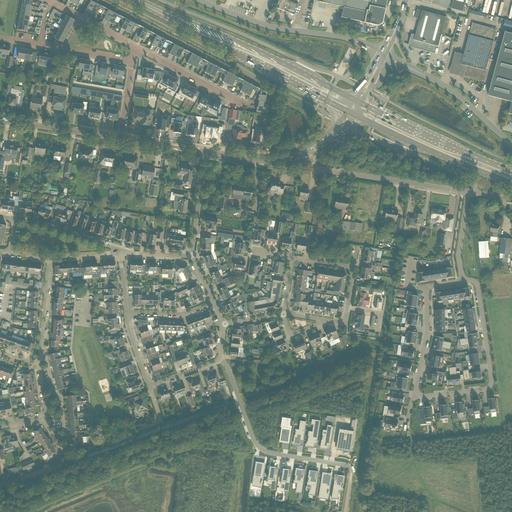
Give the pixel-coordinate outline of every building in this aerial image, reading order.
[(278,0),(276,6),(293,13),(297,4),(293,3),(293,0),(278,0)] [(319,0),(319,2),(343,7),(341,17),(341,18),(371,24),(371,23),(376,24),(376,23),(377,23),(378,23),(379,23),(379,22),(380,22),(380,21),(379,21),(380,20),(381,20),(381,21),(382,16),(383,16),(386,0),(319,0)] [(422,0),(422,1),(463,12),(466,0),(422,0)] [(486,0),(485,7),(501,11),(503,0),(486,0)] [(90,13),(95,3),(90,1),(89,3),(85,10),(86,11),(86,10),(90,13)] [(100,6),(95,3),(90,13),(95,15),(96,15),(95,15),(99,8),(100,6)] [(427,49),(426,52),(430,53),(431,51),(434,52),(436,46),(438,47),(446,17),(417,9),(415,18),(419,19),(415,37),(412,36),(410,45),(424,49),(424,48),(427,49)] [(108,22),(113,12),(108,10),(107,12),(103,20),(104,20),(108,22)] [(118,15),(113,12),(108,22),(113,25),(113,24),(117,17),(118,15)] [(74,20),(64,15),(62,20),(63,20),(72,25),(74,20)] [(126,31),(131,22),(126,19),(125,21),(121,29),(126,31)] [(72,25),(63,20),(61,25),(70,29),(72,25)] [(134,26),(136,24),(131,22),(126,31),(131,34),(131,33),(134,26)] [(450,72),(483,81),(497,30),(472,23),(464,55),(455,53),(450,72)] [(70,29),(61,25),(58,29),(59,30),(67,34),(70,29)] [(147,33),(148,31),(143,28),(142,30),(139,38),(138,37),(138,38),(144,41),(144,40),(147,33)] [(67,34),(59,30),(57,34),(65,38),(67,34)] [(511,33),(505,32),(488,96),(511,102),(508,114),(511,114),(511,33)] [(62,43),(65,38),(57,34),(54,39),(55,40),(53,43),(59,44),(60,42),(62,43)] [(156,47),(161,38),(156,35),(155,37),(151,45),(152,45),(156,47)] [(165,42),(166,40),(161,38),(156,47),(161,50),(162,50),(161,49),(165,42)] [(173,47),(169,54),(170,55),(170,54),(174,57),(179,47),(170,42),(169,45),(173,47)] [(0,54),(9,56),(10,47),(5,46),(2,45),(2,46),(0,45),(0,54)] [(179,47),(174,57),(179,59),(183,52),(187,54),(188,52),(179,47)] [(26,51),(19,49),(18,60),(24,61),(26,51)] [(24,61),(31,62),(32,52),(26,51),(24,61)] [(188,52),(187,54),(191,56),(187,64),(192,66),(197,56),(188,52)] [(40,53),(39,61),(50,63),(52,55),(47,54),(45,54),(40,53)] [(197,56),(192,66),(197,69),(197,68),(201,61),(205,63),(206,61),(197,56)] [(84,69),(85,60),(80,59),(79,62),(77,62),(76,68),(83,69),(84,69)] [(92,74),(93,65),(90,64),(90,61),(85,60),(84,69),(83,69),(83,72),(92,74)] [(205,73),(209,76),(214,66),(206,62),(204,65),(206,66),(208,67),(204,74),(205,74),(205,73)] [(95,73),(105,75),(104,79),(108,79),(109,75),(110,68),(107,67),(107,65),(101,63),(100,67),(98,66),(96,66),(95,73)] [(223,71),(214,66),(209,76),(214,78),(215,78),(214,78),(217,72),(219,73),(222,74),(223,71)] [(137,75),(136,81),(141,82),(142,78),(148,79),(149,70),(149,69),(143,68),(143,71),(142,76),(137,75)] [(227,85),(232,76),(223,71),(222,74),(224,75),(224,76),(225,77),(222,83),(223,83),(227,85)] [(162,79),(159,84),(167,89),(173,78),(168,75),(165,80),(162,79)] [(241,80),(232,76),(227,85),(232,88),(232,87),(235,82),(237,83),(237,82),(239,83),(241,80)] [(173,78),(167,89),(175,93),(178,87),(175,86),(178,80),(173,78)] [(245,94),(250,85),(241,80),(239,83),(242,85),(241,85),(243,86),(240,92),(245,94)] [(181,88),(178,94),(186,99),(192,88),(186,85),(184,90),(181,88)] [(258,89),(250,85),(245,94),(250,97),(253,91),(254,92),(255,91),(257,92),(258,89)] [(66,103),(67,96),(63,95),(64,94),(65,94),(65,91),(66,88),(59,87),(58,91),(58,92),(59,93),(59,94),(55,93),(52,107),(55,107),(54,109),(61,111),(61,109),(64,110),(65,106),(68,107),(69,104),(66,103)] [(192,88),(186,99),(194,103),(197,97),(194,96),(197,90),(192,88)] [(17,107),(21,107),(24,91),(11,89),(10,95),(11,96),(11,97),(9,97),(8,102),(9,102),(8,105),(15,106),(15,105),(17,106),(17,107)] [(265,105),(267,93),(259,89),(258,89),(257,92),(256,94),(259,95),(258,101),(259,101),(258,104),(265,105)] [(204,94),(198,105),(204,108),(205,106),(208,107),(208,108),(211,101),(208,100),(210,97),(204,94)] [(30,105),(29,109),(30,109),(40,110),(40,111),(41,106),(42,100),(35,99),(36,96),(32,96),(32,95),(30,105)] [(208,107),(207,108),(216,113),(219,108),(221,108),(221,104),(221,103),(215,101),(214,103),(211,101),(208,108),(208,107)] [(267,114),(268,105),(265,105),(258,104),(258,107),(257,106),(256,112),(267,114)] [(238,120),(239,111),(230,110),(228,119),(235,120),(238,120)] [(141,125),(149,126),(150,120),(151,120),(152,112),(149,111),(148,112),(136,111),(135,118),(142,119),(141,125)] [(154,125),(157,125),(156,129),(164,130),(165,127),(169,127),(171,116),(166,115),(165,120),(155,118),(154,125)] [(171,118),(170,125),(174,126),(173,133),(181,134),(182,122),(175,121),(176,119),(171,118)] [(188,125),(187,135),(194,136),(195,129),(197,130),(198,123),(193,123),(193,126),(188,125)] [(203,124),(202,131),(205,132),(204,138),(211,139),(212,128),(206,127),(206,125),(203,124)] [(212,128),(211,139),(218,140),(218,134),(222,134),(223,127),(219,127),(219,129),(212,128)] [(254,131),(252,142),(259,143),(260,135),(266,136),(267,129),(262,128),(262,132),(254,131)] [(233,139),(241,140),(241,137),(247,138),(248,131),(233,129),(232,134),(234,134),(233,139)] [(34,155),(41,156),(41,154),(45,154),(46,146),(36,144),(35,149),(34,155)] [(0,170),(2,171),(4,161),(9,162),(11,160),(11,159),(12,156),(16,157),(17,154),(16,154),(16,152),(19,153),(19,151),(20,146),(12,145),(12,146),(10,146),(11,146),(6,145),(6,150),(4,159),(0,158),(0,170)] [(60,161),(60,162),(64,163),(65,158),(66,150),(61,149),(61,148),(55,147),(53,160),(60,161)] [(27,160),(27,159),(27,158),(30,158),(31,148),(26,148),(25,159),(23,159),(22,163),(27,164),(27,160)] [(93,155),(92,155),(93,151),(88,150),(88,152),(79,151),(78,159),(79,159),(88,161),(88,163),(91,163),(93,155)] [(100,164),(105,164),(105,162),(113,163),(113,160),(114,160),(115,154),(109,153),(109,154),(101,153),(100,164)] [(131,169),(136,170),(137,164),(138,159),(133,158),(132,160),(131,159),(125,158),(124,163),(125,163),(124,166),(131,167),(131,169)] [(191,182),(192,173),(192,171),(190,170),(190,166),(186,165),(186,164),(183,164),(183,165),(182,165),(182,167),(179,167),(178,172),(177,174),(181,174),(181,173),(185,174),(184,184),(190,185),(191,182)] [(149,179),(153,180),(154,168),(150,168),(150,169),(143,168),(142,176),(149,177),(149,179)] [(267,194),(274,195),(274,191),(278,191),(277,193),(283,194),(284,186),(280,185),(281,183),(272,181),(271,188),(268,188),(267,194)] [(233,187),(232,198),(251,201),(253,190),(233,187)] [(304,200),(307,201),(309,190),(301,189),(299,198),(304,199),(304,200)] [(19,212),(25,213),(27,203),(27,202),(21,201),(23,192),(20,191),(19,197),(17,207),(20,207),(19,212)] [(173,196),(175,196),(173,207),(174,207),(173,210),(180,211),(180,213),(186,213),(188,200),(182,199),(183,197),(184,193),(174,191),(173,196)] [(14,206),(17,207),(19,197),(15,197),(13,196),(13,199),(9,199),(9,202),(8,210),(13,211),(14,206)] [(2,210),(8,210),(9,202),(3,201),(4,198),(0,198),(0,200),(0,204),(3,205),(2,210)] [(334,208),(347,210),(348,199),(344,198),(344,199),(336,198),(334,208)] [(32,209),(35,210),(37,203),(33,202),(33,204),(32,203),(31,202),(29,202),(28,202),(27,203),(25,213),(31,214),(32,209)] [(305,212),(309,213),(313,213),(314,203),(310,202),(310,203),(306,202),(305,212)] [(37,215),(43,217),(45,209),(46,206),(41,205),(37,203),(35,210),(39,211),(37,215)] [(50,214),(53,215),(55,209),(56,206),(53,205),(52,208),(46,206),(45,209),(43,217),(42,218),(48,220),(50,214)] [(54,221),(60,223),(62,215),(63,215),(63,211),(59,210),(60,207),(56,206),(55,209),(53,215),(56,216),(54,221)] [(431,214),(431,215),(432,215),(431,221),(431,222),(431,223),(432,223),(434,224),(434,223),(435,222),(435,221),(442,222),(442,219),(445,220),(446,211),(432,209),(432,212),(431,212),(431,213),(431,214)] [(62,215),(60,223),(65,225),(67,220),(70,221),(71,216),(72,212),(68,210),(64,215),(63,215),(62,215)] [(384,220),(396,222),(397,216),(398,211),(393,210),(393,211),(386,210),(384,220)] [(284,217),(283,221),(289,221),(290,218),(290,214),(282,213),(281,217),(284,217)] [(422,220),(423,215),(415,214),(415,217),(409,216),(407,226),(417,227),(418,225),(422,225),(423,220),(422,220)] [(77,223),(80,224),(81,219),(82,219),(82,217),(77,215),(76,217),(73,216),(70,226),(76,228),(77,223)] [(86,225),(88,226),(90,222),(91,220),(90,220),(91,217),(88,216),(87,219),(85,218),(85,220),(82,219),(81,219),(80,224),(78,229),(84,230),(86,225)] [(207,218),(206,225),(208,225),(208,229),(213,230),(214,226),(216,226),(217,220),(207,218)] [(445,230),(452,231),(454,219),(447,218),(446,224),(445,230)] [(98,224),(99,222),(94,221),(91,220),(90,222),(88,226),(87,231),(92,233),(94,228),(97,229),(98,224)] [(102,231),(105,232),(107,225),(108,225),(108,223),(100,221),(99,222),(98,224),(97,229),(95,234),(101,236),(102,231)] [(342,232),(348,233),(348,230),(361,232),(362,224),(350,222),(351,222),(343,221),(342,232)] [(105,232),(104,237),(109,238),(110,236),(111,236),(111,235),(112,236),(114,237),(118,223),(114,222),(113,226),(112,227),(108,225),(107,225),(105,232)] [(238,223),(237,230),(244,232),(246,225),(238,223)] [(491,232),(490,237),(497,238),(498,233),(499,226),(491,225),(490,232),(491,232)] [(124,236),(127,236),(127,233),(128,233),(128,229),(123,228),(122,230),(119,230),(117,240),(123,241),(124,236)] [(173,244),(176,245),(178,233),(178,230),(172,229),(170,232),(166,232),(165,240),(170,241),(169,244),(172,245),(173,245),(173,244)] [(252,240),(260,241),(261,237),(265,237),(266,231),(253,229),(252,232),(254,232),(252,240)] [(233,233),(218,230),(218,236),(232,239),(233,233)] [(133,238),(135,239),(136,234),(137,232),(131,231),(131,233),(128,233),(127,233),(127,236),(126,243),(132,244),(133,238)] [(158,231),(158,233),(151,232),(150,235),(148,245),(155,246),(156,241),(161,242),(163,231),(158,231)] [(135,239),(134,244),(140,245),(141,240),(144,240),(145,234),(140,233),(140,235),(136,234),(135,239)] [(176,245),(175,246),(182,247),(183,242),(186,243),(186,244),(187,236),(181,235),(181,234),(178,233),(176,245)] [(267,244),(276,245),(276,240),(277,235),(268,233),(267,244)] [(202,239),(202,245),(211,245),(213,244),(213,241),(215,241),(215,240),(215,237),(207,235),(207,239),(202,239)] [(290,245),(291,240),(287,239),(287,238),(282,237),(281,241),(282,241),(282,243),(281,248),(290,250),(290,245)] [(502,261),(509,262),(510,259),(509,259),(509,255),(510,255),(511,244),(511,240),(511,239),(501,238),(499,254),(500,254),(500,258),(502,258),(502,261)] [(231,248),(245,250),(245,249),(244,249),(245,244),(242,244),(243,241),(233,239),(232,243),(229,242),(228,247),(231,248)] [(305,247),(306,241),(298,240),(297,246),(296,246),(296,249),(297,249),(296,251),(305,252),(305,247)] [(479,242),(480,258),(489,258),(488,242),(479,242)] [(203,251),(204,254),(211,253),(211,251),(211,245),(202,245),(202,251),(203,251)] [(365,247),(363,256),(376,258),(378,249),(375,249),(365,247)] [(245,250),(231,248),(230,257),(238,258),(239,255),(243,256),(244,251),(245,251),(245,250)] [(203,257),(205,263),(214,260),(212,254),(211,253),(204,254),(204,257),(203,257)] [(368,263),(368,266),(375,267),(376,263),(373,263),(374,260),(377,261),(377,258),(376,258),(363,256),(363,262),(368,263)] [(214,260),(205,263),(207,269),(216,266),(215,264),(217,263),(215,259),(214,260)] [(4,270),(10,271),(11,261),(10,261),(10,262),(4,261),(4,265),(2,265),(1,270),(4,270)] [(111,261),(109,262),(110,275),(112,274),(117,274),(116,270),(115,270),(115,262),(111,263),(111,261)] [(136,261),(136,271),(136,274),(145,274),(145,266),(142,265),(142,263),(139,263),(139,261),(136,261)] [(234,269),(244,271),(244,267),(245,262),(235,261),(235,262),(234,262),(233,262),(233,264),(233,265),(234,265),(234,269)] [(103,267),(100,267),(101,275),(106,274),(106,275),(110,275),(109,262),(106,262),(106,263),(103,263),(103,267)] [(81,276),(92,275),(91,263),(88,263),(88,264),(85,264),(85,268),(81,268),(81,273),(81,276)] [(91,263),(92,275),(95,275),(95,276),(98,276),(98,275),(101,275),(100,267),(97,267),(97,264),(93,264),(93,263),(91,263)] [(159,274),(159,268),(156,268),(156,264),(154,264),(154,263),(148,263),(148,271),(148,272),(153,272),(153,274),(159,274)] [(35,264),(34,274),(40,275),(41,269),(42,266),(36,265),(36,264),(35,264)] [(172,278),(172,266),(166,266),(166,264),(162,264),(162,274),(168,274),(168,278),(172,278)] [(261,276),(262,271),(259,270),(260,266),(258,265),(258,264),(256,264),(256,265),(252,264),(251,269),(250,275),(256,276),(256,279),(260,280),(261,276)] [(81,273),(81,268),(78,268),(78,265),(72,265),(73,272),(72,272),(72,274),(81,273)] [(187,267),(185,267),(185,265),(176,265),(176,272),(182,272),(186,280),(192,277),(187,267)] [(214,272),(210,275),(212,280),(220,276),(220,275),(223,274),(221,270),(222,269),(220,266),(218,268),(219,270),(218,271),(214,272)] [(362,268),(361,273),(374,275),(374,273),(370,272),(370,269),(375,270),(375,267),(368,266),(367,269),(362,268)] [(270,276),(273,277),(279,277),(279,274),(282,275),(283,270),(283,269),(274,268),(273,273),(270,273),(270,276)] [(341,293),(343,293),(346,275),(335,273),(335,272),(318,270),(317,275),(316,279),(333,282),(333,283),(335,283),(333,292),(335,292),(337,292),(339,293),(341,293)] [(220,276),(212,280),(215,285),(223,282),(223,281),(223,280),(220,276)] [(271,288),(271,289),(281,291),(282,284),(272,283),(272,282),(270,282),(269,288),(271,288)] [(191,295),(192,295),(192,296),(198,292),(198,293),(199,292),(197,286),(189,290),(188,291),(186,287),(177,292),(178,295),(186,292),(188,297),(191,295)] [(225,286),(217,290),(220,296),(228,292),(226,287),(225,286)] [(360,290),(370,292),(369,295),(372,295),(373,289),(361,287),(360,290)] [(103,290),(104,300),(106,299),(111,299),(110,296),(117,296),(117,289),(109,289),(103,290)] [(166,306),(169,307),(169,297),(166,297),(166,295),(164,295),(164,291),(160,291),(160,298),(160,303),(163,303),(163,305),(166,305),(166,306)] [(407,294),(406,300),(408,301),(417,302),(418,296),(412,295),(413,292),(407,291),(407,294)] [(192,296),(192,295),(190,296),(193,302),(201,298),(198,293),(198,292),(192,296)] [(228,292),(220,296),(223,301),(227,299),(230,298),(231,297),(230,297),(228,292)] [(358,305),(359,307),(364,307),(365,307),(366,302),(368,302),(369,301),(369,299),(368,298),(366,297),(367,294),(360,293),(358,305)] [(295,303),(296,305),(305,299),(305,295),(304,295),(296,294),(295,303)] [(176,303),(179,302),(180,302),(179,301),(178,296),(175,296),(175,295),(169,295),(169,297),(169,307),(171,307),(171,306),(174,306),(174,302),(175,302),(176,303)] [(270,298),(269,299),(277,306),(279,303),(280,297),(270,296),(270,298)] [(259,298),(259,301),(260,301),(262,310),(268,309),(266,300),(264,300),(264,297),(259,298)] [(237,307),(234,302),(237,301),(235,298),(231,300),(226,302),(227,305),(225,306),(228,312),(228,311),(236,307),(237,307)] [(312,311),(314,301),(315,301),(315,299),(313,298),(313,301),(308,300),(306,308),(306,310),(312,311)] [(269,299),(266,300),(268,309),(274,308),(277,306),(269,299)] [(298,307),(306,308),(308,300),(308,299),(305,299),(296,305),(298,307)] [(324,313),(326,303),(327,303),(327,301),(325,300),(324,303),(320,302),(318,312),(321,312),(321,313),(324,313)] [(260,301),(259,301),(254,302),(255,312),(262,310),(260,301)] [(330,314),(332,304),(332,301),(327,301),(327,303),(326,303),(324,313),(326,314),(326,313),(330,314)] [(106,303),(106,307),(108,307),(109,314),(113,314),(118,314),(117,308),(116,303),(111,303),(106,303)] [(228,311),(231,317),(239,313),(236,307),(228,311)] [(496,311),(491,312),(492,317),(501,316),(500,310),(502,310),(502,307),(496,308),(496,311)] [(407,311),(406,318),(408,319),(417,320),(418,320),(419,316),(418,316),(418,315),(411,314),(412,311),(407,311)] [(204,314),(203,314),(208,328),(209,327),(208,323),(212,322),(209,312),(205,314),(205,315),(204,315),(204,314)] [(355,328),(362,330),(365,314),(357,313),(356,323),(354,322),(353,325),(355,325),(355,328)] [(201,315),(197,317),(201,326),(205,324),(206,328),(208,328),(203,314),(202,315),(203,316),(201,316),(201,315)] [(501,316),(492,317),(493,323),(498,322),(499,325),(505,324),(504,321),(502,321),(501,316)] [(192,318),(192,319),(196,332),(197,332),(198,331),(197,327),(201,326),(197,317),(194,318),(194,319),(193,319),(192,318)] [(406,318),(404,328),(407,328),(410,329),(411,325),(416,326),(417,320),(408,319),(406,318)] [(108,320),(104,320),(105,323),(108,324),(109,324),(110,331),(120,330),(119,323),(118,324),(117,319),(108,320)] [(196,332),(192,319),(191,319),(191,320),(190,320),(190,319),(186,321),(189,330),(194,328),(197,337),(198,336),(197,332),(196,332)] [(149,331),(147,326),(149,325),(147,320),(139,320),(137,321),(138,325),(136,326),(137,331),(139,331),(140,334),(149,331)] [(279,330),(277,324),(276,325),(274,320),(267,323),(269,328),(268,328),(267,330),(269,334),(271,333),(272,333),(278,330),(279,330)] [(499,328),(494,329),(494,334),(504,333),(503,328),(505,327),(505,324),(499,325),(499,328)] [(232,338),(243,339),(243,332),(241,332),(241,326),(235,328),(235,329),(234,329),(234,332),(232,332),(232,338)] [(334,341),(338,339),(339,338),(334,327),(331,328),(329,328),(333,339),(334,341)] [(328,341),(333,339),(329,328),(326,329),(327,330),(324,332),(326,336),(328,341)] [(271,333),(275,341),(281,338),(283,338),(280,333),(279,333),(278,330),(272,333),(271,333)] [(140,338),(141,343),(153,339),(152,335),(150,336),(149,331),(140,334),(141,337),(140,338)] [(473,331),(467,332),(468,338),(459,339),(460,343),(476,340),(475,334),(473,334),(473,331)] [(211,338),(213,338),(211,333),(200,337),(197,339),(198,342),(199,341),(200,343),(204,342),(206,347),(213,344),(211,338)] [(504,333),(494,334),(495,340),(501,339),(501,342),(507,341),(507,338),(505,338),(504,333)] [(312,335),(316,344),(317,347),(321,346),(320,345),(322,345),(325,351),(328,350),(325,343),(323,338),(320,339),(318,334),(315,335),(315,334),(312,335)] [(11,338),(12,337),(6,335),(3,343),(9,345),(11,338)] [(313,345),(316,344),(312,335),(310,336),(310,337),(308,338),(312,348),(314,347),(313,345)] [(112,349),(114,352),(119,350),(119,347),(125,345),(122,338),(121,339),(120,336),(111,339),(112,342),(111,344),(115,345),(116,347),(112,349)] [(434,343),(451,346),(452,343),(443,341),(444,338),(436,336),(434,343)] [(417,338),(408,337),(405,337),(404,346),(408,347),(410,347),(410,343),(416,344),(417,338)] [(16,340),(11,338),(9,345),(8,346),(14,348),(16,340)] [(231,347),(232,347),(239,348),(240,342),(243,342),(243,339),(232,338),(232,341),(231,341),(231,347)] [(281,338),(275,341),(278,348),(275,350),(277,355),(287,351),(285,348),(284,347),(286,346),(284,341),(283,341),(281,338)] [(145,347),(146,350),(154,347),(153,342),(154,342),(153,339),(141,343),(143,348),(145,347)] [(19,350),(22,342),(16,340),(14,348),(19,350)] [(291,344),(293,348),(296,353),(307,349),(305,344),(303,340),(297,342),(297,341),(291,344)] [(476,340),(460,343),(461,347),(467,345),(468,349),(478,347),(476,340)] [(25,352),(27,344),(22,342),(19,350),(25,352)] [(31,353),(34,344),(28,342),(27,344),(25,352),(29,353),(29,352),(31,353)] [(174,342),(166,345),(169,352),(171,358),(175,357),(175,356),(172,348),(176,347),(174,342)] [(433,350),(441,351),(442,348),(450,350),(451,346),(434,343),(433,350)] [(146,354),(147,359),(159,355),(158,352),(159,350),(157,346),(154,347),(146,350),(147,353),(146,354)] [(408,347),(404,346),(402,346),(401,355),(406,356),(405,357),(411,358),(411,357),(413,357),(414,351),(408,350),(408,347)] [(200,354),(202,358),(212,355),(209,347),(197,351),(198,355),(200,354)] [(242,357),(243,348),(239,348),(232,347),(231,350),(230,350),(230,356),(236,356),(235,359),(237,360),(238,357),(242,357)] [(119,350),(114,352),(111,353),(113,359),(116,358),(118,363),(121,362),(130,359),(127,351),(121,353),(119,350)] [(305,354),(307,359),(310,364),(314,362),(310,352),(305,354)] [(504,354),(497,356),(499,366),(506,365),(505,359),(508,358),(508,353),(503,353),(504,354)] [(178,358),(175,359),(177,362),(178,367),(181,366),(181,364),(187,362),(186,357),(185,354),(177,356),(178,358)] [(151,363),(152,367),(163,363),(161,358),(160,358),(159,355),(147,359),(149,364),(151,363)] [(442,363),(443,358),(432,355),(431,361),(440,363),(442,363)] [(52,365),(52,366),(61,364),(60,361),(65,359),(65,357),(52,360),(53,365),(52,365)] [(470,361),(471,366),(468,366),(469,370),(475,369),(474,366),(480,365),(479,359),(470,361)] [(119,366),(120,371),(121,371),(124,377),(132,375),(131,374),(135,373),(133,368),(132,368),(132,367),(132,366),(132,365),(127,367),(126,363),(119,366)] [(163,363),(152,367),(153,370),(151,370),(153,376),(165,372),(164,368),(166,368),(164,363),(163,363)] [(398,364),(397,374),(404,375),(404,371),(410,372),(411,366),(409,366),(409,364),(404,363),(404,365),(398,364)] [(456,366),(452,367),(454,383),(461,382),(461,380),(464,380),(463,374),(460,374),(460,373),(457,373),(456,366)] [(3,376),(7,377),(9,370),(4,368),(0,377),(3,378),(3,376)] [(55,377),(55,378),(64,376),(67,375),(66,372),(68,371),(67,369),(55,372),(56,377),(55,377)] [(32,379),(32,375),(30,375),(30,373),(26,374),(26,371),(22,371),(23,378),(21,378),(21,381),(23,380),(32,379)] [(428,373),(427,379),(428,379),(428,380),(431,381),(431,380),(439,381),(440,375),(444,376),(445,373),(443,373),(435,371),(435,374),(428,373)] [(208,389),(212,387),(211,385),(215,384),(217,390),(222,389),(216,373),(208,376),(207,374),(203,376),(208,389)] [(126,382),(129,388),(131,388),(132,392),(140,389),(138,384),(136,384),(135,382),(136,382),(135,379),(126,382)] [(196,393),(195,391),(199,390),(201,396),(206,395),(202,384),(200,379),(192,382),(192,380),(187,382),(189,386),(192,395),(196,393)] [(70,381),(57,384),(58,388),(57,389),(57,390),(62,389),(66,388),(66,384),(70,383),(70,381)] [(174,392),(175,396),(176,398),(180,397),(180,395),(186,393),(183,383),(181,384),(181,385),(174,387),(175,391),(174,392)] [(159,395),(158,395),(160,400),(165,398),(165,399),(168,398),(168,399),(170,398),(171,402),(175,401),(172,392),(169,394),(167,390),(165,391),(165,390),(158,392),(159,395)] [(389,401),(402,403),(403,397),(397,396),(398,392),(393,391),(391,391),(389,401)] [(187,396),(191,408),(195,407),(191,395),(187,396)] [(203,398),(206,406),(212,404),(210,396),(203,398)] [(504,402),(500,402),(501,415),(505,415),(505,408),(511,408),(511,402),(511,397),(504,397),(504,402)] [(137,409),(138,413),(144,411),(144,412),(148,411),(146,405),(145,405),(143,400),(135,402),(133,398),(129,400),(126,400),(128,405),(130,404),(134,403),(136,409),(137,409)] [(496,412),(496,406),(497,406),(496,401),(495,401),(495,398),(489,399),(489,407),(484,407),(484,413),(496,412)] [(480,414),(480,408),(481,408),(480,403),(479,403),(479,400),(472,401),(473,409),(468,409),(468,415),(480,414)] [(457,409),(451,410),(452,420),(459,419),(458,416),(464,415),(463,410),(465,410),(464,404),(463,405),(463,402),(456,403),(457,409)] [(448,419),(447,413),(449,413),(448,407),(447,407),(446,405),(440,406),(441,413),(435,414),(436,420),(448,419)] [(401,415),(401,409),(388,407),(387,416),(394,417),(394,414),(401,415)] [(425,414),(419,414),(420,425),(426,424),(426,421),(432,420),(431,415),(432,414),(432,409),(431,409),(430,407),(424,408),(425,414)] [(27,409),(24,409),(21,410),(22,414),(24,414),(24,415),(24,418),(30,417),(33,417),(33,414),(34,414),(33,412),(34,412),(34,408),(33,408),(27,409)] [(397,429),(398,423),(391,422),(392,418),(386,417),(384,427),(390,428),(390,429),(395,430),(395,429),(397,429)] [(291,426),(292,420),(284,419),(280,441),(288,443),(290,426),(291,426)] [(308,442),(307,446),(313,447),(314,443),(317,443),(320,421),(315,420),(312,420),(311,425),(314,425),(313,433),(309,433),(309,432),(308,438),(307,442),(308,442)] [(340,430),(337,448),(350,450),(352,440),(355,421),(352,420),(350,432),(340,430)] [(300,440),(303,440),(306,423),(304,423),(301,422),(300,424),(299,431),(296,430),(295,432),(294,435),(295,435),(294,441),(294,444),(297,444),(300,445),(300,440)] [(322,440),(321,448),(327,449),(327,444),(330,444),(333,427),(328,426),(326,435),(323,434),(323,436),(322,436),(322,440)] [(33,436),(35,438),(43,433),(40,428),(36,430),(34,428),(29,431),(31,434),(31,433),(33,436)] [(39,443),(40,442),(39,442),(46,438),(43,433),(35,438),(36,440),(37,440),(39,443)] [(2,443),(3,449),(4,452),(10,451),(9,448),(13,447),(12,446),(18,445),(18,442),(17,437),(11,438),(11,436),(3,437),(5,443),(2,443)] [(41,444),(43,446),(51,442),(48,437),(46,438),(39,442),(40,442),(41,444)] [(72,438),(70,438),(71,443),(69,443),(69,445),(78,444),(78,447),(83,446),(83,444),(82,444),(82,443),(87,442),(86,437),(72,438)] [(42,451),(43,453),(45,452),(46,452),(52,448),(54,447),(51,442),(43,446),(45,449),(42,451)] [(45,452),(43,453),(41,454),(43,456),(47,454),(49,457),(47,458),(49,461),(54,457),(52,455),(55,453),(52,448),(46,452),(45,452)] [(263,464),(256,463),(254,477),(253,485),(261,486),(261,485),(262,481),(261,481),(264,466),(264,464),(263,464)] [(267,476),(267,480),(267,482),(272,483),(271,489),(274,489),(275,489),(277,474),(274,473),(275,469),(275,468),(269,467),(269,470),(268,476),(267,476)] [(281,476),(280,479),(281,479),(281,481),(286,482),(284,489),(288,489),(291,474),(288,474),(289,469),(283,468),(282,476),(281,476)] [(298,483),(296,492),(302,493),(304,476),(301,475),(302,470),(299,470),(296,469),(296,472),(295,477),(294,481),(294,483),(298,483)] [(309,474),(308,479),(307,483),(308,483),(307,485),(311,485),(310,494),(315,495),(317,479),(315,479),(316,473),(315,472),(310,472),(309,474)] [(328,494),(328,495),(329,492),(328,492),(330,477),(331,475),(327,474),(323,474),(321,487),(319,495),(327,497),(328,494)] [(343,480),(343,477),(340,477),(340,476),(338,476),(337,481),(334,481),(331,498),(333,498),(336,498),(337,497),(338,490),(341,490),(342,488),(343,485),(342,485),(343,480)]
